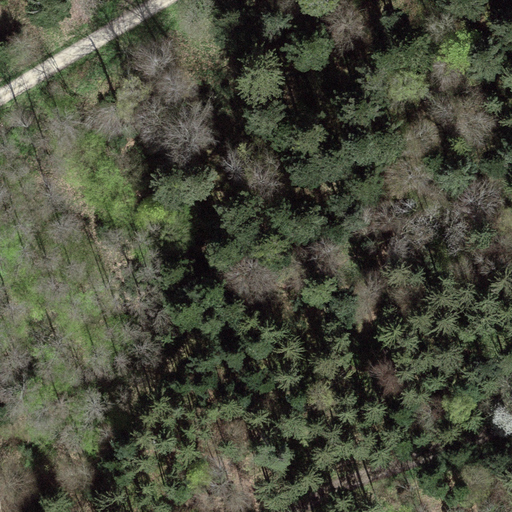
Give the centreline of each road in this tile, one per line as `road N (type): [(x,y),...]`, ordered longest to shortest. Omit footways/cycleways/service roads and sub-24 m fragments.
road 1 (track): [(293,511),(349,479),(511,422)]
road 2 (track): [(0,94),(160,0)]
